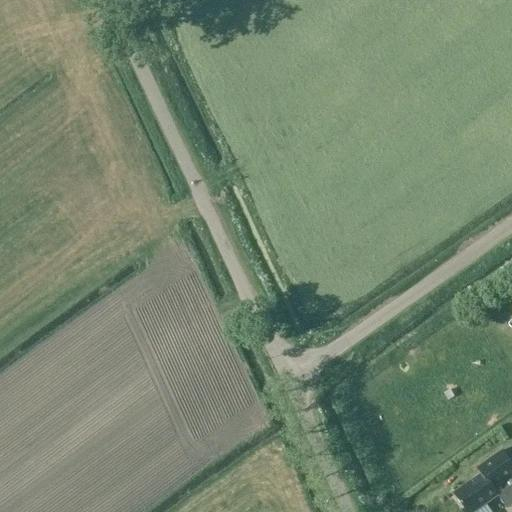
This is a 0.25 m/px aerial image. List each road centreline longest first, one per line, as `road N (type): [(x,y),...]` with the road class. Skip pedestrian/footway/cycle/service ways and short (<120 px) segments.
road 1 (unclassified): [(288,383),(107,0)]
road 2 (unclassified): [(288,383),(511,223)]
road 3 (unclassified): [(346,511),(288,383)]
